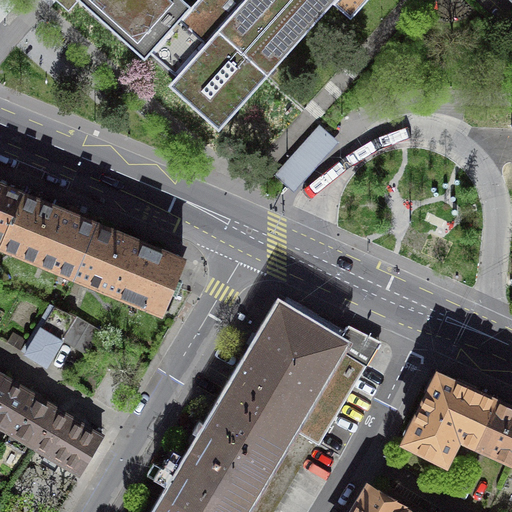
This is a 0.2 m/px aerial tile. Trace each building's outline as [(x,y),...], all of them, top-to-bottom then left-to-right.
[(78,3),(147,65),(154,58),(179,80),(199,58),(208,48),(194,36),(181,24),(191,12),(177,0),(56,0),(70,12),(78,3)] [(341,0),(251,0),(208,48),(199,58),(179,80),(170,90),(220,135),(341,0)] [(251,0),(202,0),(191,12),(181,24),(208,48),(251,0)] [(319,124),(273,174),(293,191),(338,141),(319,124)] [(0,185),(0,248),(3,242),(2,242),(21,194),(0,185)] [(76,272),(95,225),(63,212),(57,210),(50,207),(51,207),(21,194),(2,242),(3,242),(76,272)] [(131,240),(95,225),(76,272),(92,279),(91,280),(142,301),(142,307),(158,314),(162,309),(162,310),(170,292),(176,294),(182,280),(176,278),(183,261),(153,249),(143,245),(137,243),(130,240),(131,240)] [(46,366),(62,340),(76,316),(54,306),(26,353),(36,359),(46,366)] [(101,331),(76,316),(62,340),(75,348),(87,355),(101,331)] [(334,349),(279,316),(278,317),(279,317),(273,327),(273,328),(276,331),(272,337),(262,331),(261,333),(267,336),(261,345),(233,392),(232,392),(288,426),(334,349)] [(375,349),(381,341),(348,325),(343,334),(334,349),(365,367),(375,349)] [(288,426),(314,442),(319,444),(320,442),(349,393),(353,387),(365,367),(334,349),(288,426)] [(461,436),(476,443),(496,399),(467,386),(438,373),(405,440),(446,460),(457,438),(461,436)] [(0,426),(7,431),(31,392),(18,384),(5,376),(0,384),(0,426)] [(33,446),(57,407),(44,399),(31,392),(7,431),(33,446)] [(288,426),(232,392),(232,393),(232,394),(208,434),(184,474),(183,474),(246,511),(272,511),(314,442),(288,426)] [(511,406),(496,399),(476,443),(511,459),(511,406)] [(66,413),(57,407),(33,446),(78,474),(90,454),(102,434),(66,413)] [(246,511),(183,474),(183,475),(161,511),(246,511)] [(409,511),(401,507),(401,506),(385,496),(368,487),(353,511),(409,511)]
